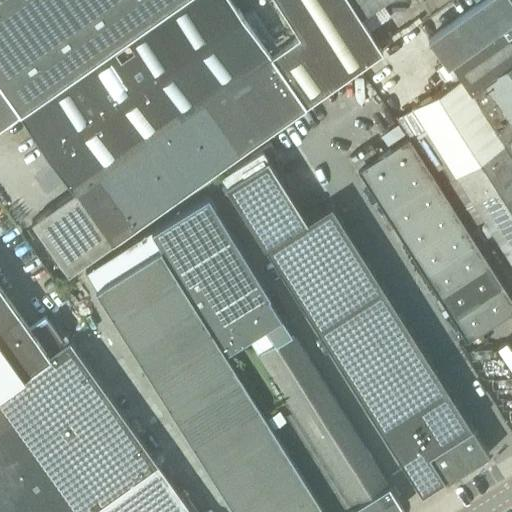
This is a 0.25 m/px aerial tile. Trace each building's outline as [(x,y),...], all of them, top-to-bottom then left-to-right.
[(0,0),(0,124),(19,112),(39,140),(54,161),(74,190),(32,219),(70,273),(113,241),(114,241),(305,105),(305,104),(382,49),(369,29),(361,16),(383,3),(387,0),(413,0),(414,1),(414,0),(417,0),(419,2),(421,0),(278,0),(302,33),(271,55),(232,0),(0,0)] [(511,0),(482,0),(432,37),(449,60),(450,62),(502,26),(507,33),(511,30),(511,0)] [(511,61),(511,30),(507,33),(502,26),(450,62),(460,76),(471,90),(511,61)] [(488,117),(511,100),(511,61),(471,90),(488,117)] [(448,84),(413,106),(414,107),(484,218),(511,261),(511,139),(505,144),(488,117),(471,90),(460,76),(448,84)] [(511,100),(488,117),(505,144),(511,139),(511,100)] [(511,297),(409,137),(358,169),(467,339),(511,309),(511,297)] [(152,231),(86,271),(96,288),(190,438),(236,511),(340,511),(342,511),(392,511),(402,506),(403,507),(404,507),(402,505),(283,315),(281,317),(269,298),(272,296),(209,195),(152,231)] [(333,204),(265,246),(422,492),(445,478),(429,452),(472,426),(481,440),(490,435),(468,400),(459,406),(393,302),(405,294),(396,280),(385,287),(333,204)] [(0,388),(49,353),(64,342),(63,341),(43,311),(27,323),(0,284),(0,388)] [(0,511),(193,511),(69,339),(64,342),(49,353),(0,388),(0,511)]
